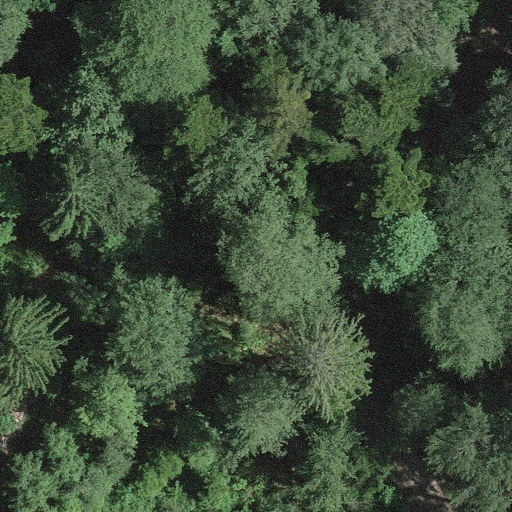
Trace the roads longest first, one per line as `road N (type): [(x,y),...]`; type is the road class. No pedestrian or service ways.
road 1 (track): [(511,24),(351,230),(338,270),(347,361),(420,464),(442,511)]
road 2 (track): [(286,0),(28,208),(0,251)]
